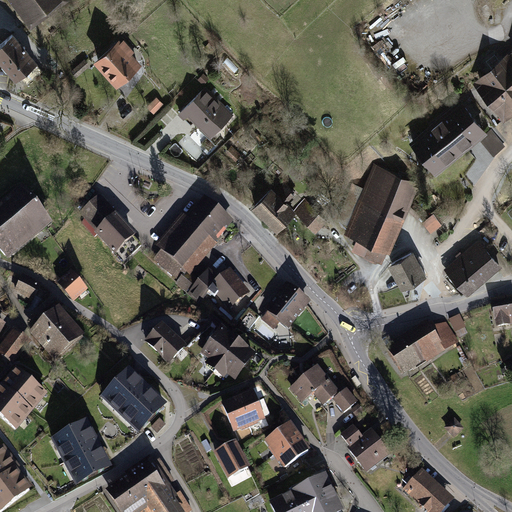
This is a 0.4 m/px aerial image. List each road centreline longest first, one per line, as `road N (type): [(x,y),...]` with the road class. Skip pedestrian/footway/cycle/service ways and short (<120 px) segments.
road 1 (tertiary): [(0,97),(223,198),(346,332)]
road 2 (residential): [(0,263),(37,277),(121,337),(176,397),(182,417),(152,447),(39,511)]
road 3 (tertiary): [(346,332),(373,380),(454,475)]
road 4 (tertiary): [(346,332),(511,286)]
road 5 (unknown): [(438,264),(413,239),(373,270),(340,236)]
